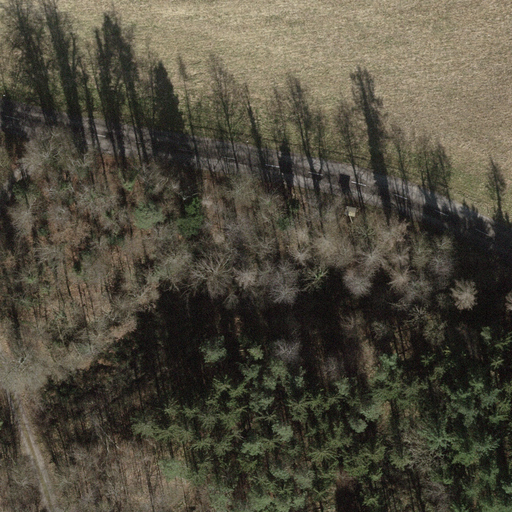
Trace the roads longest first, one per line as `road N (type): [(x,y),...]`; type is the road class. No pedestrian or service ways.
road 1 (tertiary): [(511,244),(340,176),(0,107)]
road 2 (track): [(50,511),(0,361)]
